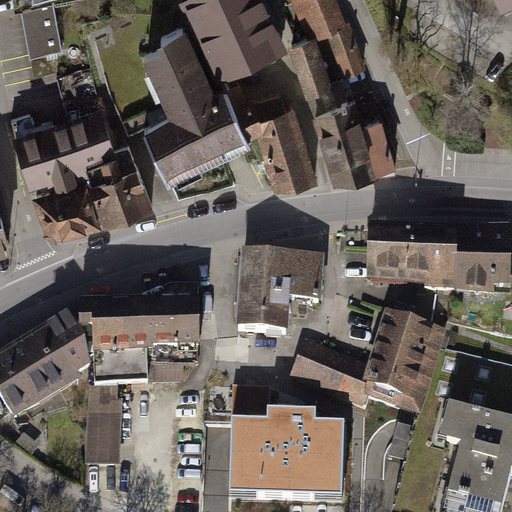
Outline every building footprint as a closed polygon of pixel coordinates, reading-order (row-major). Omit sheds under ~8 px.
[(21,0),(32,56),(64,50),(54,0),(21,0)] [(188,0),(222,77),(283,49),(280,36),(262,0),(188,0)] [(306,0),(320,33),(331,29),(347,72),(366,65),(349,21),(346,22),(336,0),(306,0)] [(502,7),(499,0),(469,0),(487,14),(502,7)] [(176,113),(146,126),(170,177),(225,151),(226,151),(251,140),(228,90),(216,95),(185,28),(163,37),(167,45),(149,54),(176,113)] [(315,35),(294,45),(310,92),(331,84),(315,35)] [(32,115),(14,120),(32,183),(49,177),(53,187),(91,174),(88,165),(121,156),(119,150),(115,151),(104,111),(91,68),(61,77),(73,120),(37,132),(32,115)] [(275,99),(256,105),(280,184),(317,179),(294,109),(280,113),(275,99)] [(344,105),(317,115),(338,178),(344,178),(344,176),(396,170),(381,120),(364,126),(355,101),(349,103),(348,100),(343,102),(344,105)] [(93,182),(107,222),(154,205),(139,166),(138,167),(130,146),(119,149),(119,150),(121,156),(88,165),(91,174),(93,182)] [(93,182),(38,197),(50,230),(57,234),(107,222),(93,182)] [(0,246),(8,245),(11,244),(10,239),(9,239),(0,206),(0,246)] [(511,230),(437,233),(372,230),(349,233),(348,250),(372,252),(371,275),(427,277),(426,290),(493,293),(494,274),(510,275),(511,230)] [(246,255),(241,332),(287,335),(290,302),(319,304),(323,260),(293,258),(292,253),(287,251),(252,249),(248,250),(246,255)] [(108,299),(84,299),(84,308),(82,307),(82,330),(94,330),(98,386),(149,384),(149,366),(200,366),(200,292),(175,292),(157,299),(157,305),(110,307),(108,299)] [(392,314),(382,348),(435,365),(440,348),(445,330),(392,314)] [(73,316),(0,360),(0,395),(12,416),(91,367),(86,341),(73,316)] [(365,407),(375,371),(308,344),(294,378),(365,407)] [(435,365),(382,348),(376,369),(371,399),(418,414),(421,415),(435,365)] [(511,367),(440,348),(421,415),(418,414),(394,511),(504,511),(511,480),(511,367)] [(231,498),(343,502),(347,427),(327,426),(327,415),(279,413),(278,424),(234,422),(231,498)] [(119,419),(92,417),(89,464),(116,466),(119,419)]
